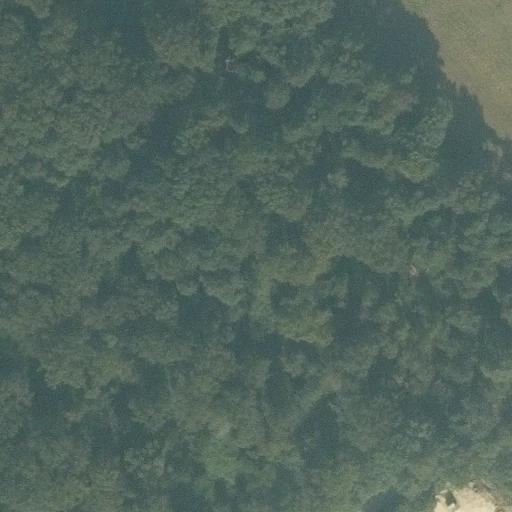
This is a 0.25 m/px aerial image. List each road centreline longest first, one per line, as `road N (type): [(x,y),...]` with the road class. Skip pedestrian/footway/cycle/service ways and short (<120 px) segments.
road 1 (track): [(0,141),(175,0)]
road 2 (unclassified): [(511,398),(368,511)]
